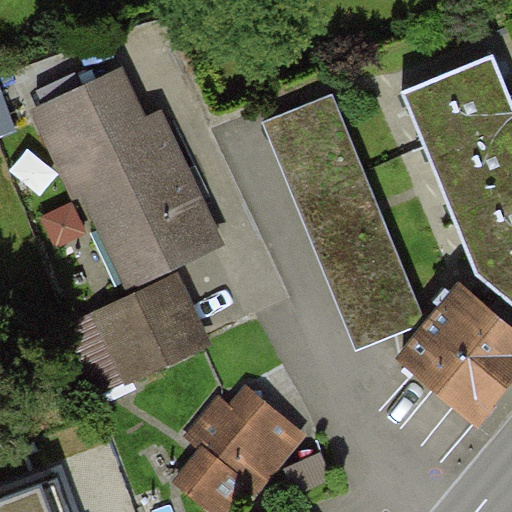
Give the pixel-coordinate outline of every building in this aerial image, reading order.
[(511,97),(495,55),(403,92),(478,274),(511,301),(511,97)] [(136,67),(46,112),(142,301),(108,319),(146,393),(232,350),(192,271),(230,252),(136,67)] [(331,98),(267,124),(358,346),(423,320),(331,98)] [(511,379),(511,328),(464,289),(404,361),(477,421),(511,379)] [(250,511),(311,431),(258,392),(187,486),(222,511),(250,511)] [(71,511),(59,476),(0,497),(0,511),(71,511)]
